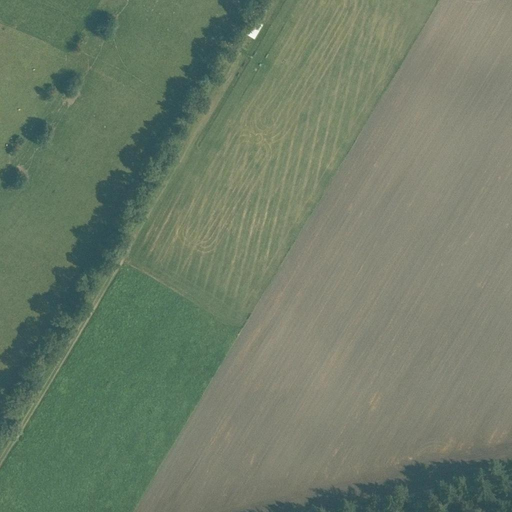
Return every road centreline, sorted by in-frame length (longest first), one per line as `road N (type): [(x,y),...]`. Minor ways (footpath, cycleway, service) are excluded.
road 1 (unknown): [(0,451),(238,47)]
road 2 (track): [(511,475),(358,511)]
